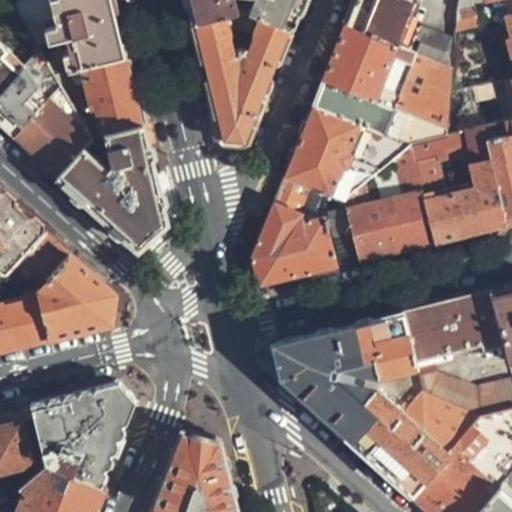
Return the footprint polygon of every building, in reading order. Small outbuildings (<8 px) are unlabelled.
[(56,70),(125,54),(115,11),(111,0),(11,0),(39,43),(56,70)] [(188,0),(194,22),(231,15),(241,13),(246,11),(240,0),(255,0),(250,12),(260,16),(289,26),(299,0),(188,0)] [(353,0),(345,22),(396,42),(411,48),(452,65),(456,35),(420,23),(418,27),(404,22),(412,0),(353,0)] [(511,0),(486,0),(458,7),(456,29),(507,16),(511,39),(511,0)] [(250,12),(246,11),(241,13),(231,15),(194,22),(223,141),(244,141),(289,26),(260,16),(250,12)] [(345,22),(323,77),(447,127),(450,91),(452,65),(411,48),(396,42),(345,22)] [(0,86),(24,60),(0,38),(0,86)] [(39,43),(24,60),(0,86),(0,122),(13,135),(62,79),(56,70),(39,43)] [(141,120),(125,54),(56,70),(62,79),(95,131),(105,129),(141,120)] [(323,77),(312,103),(411,142),(447,134),(447,127),(323,77)] [(57,174),(87,141),(95,131),(62,79),(13,135),(57,174)] [(312,103),(283,175),(309,185),(343,197),(364,180),(392,158),(411,142),(312,103)] [(511,221),(511,117),(481,125),(488,156),(505,224),(511,221)] [(166,221),(141,120),(105,129),(113,159),(106,165),(90,150),(92,146),(87,141),(57,174),(138,247),(166,221)] [(411,144),(417,163),(423,188),(423,190),(443,183),(436,159),(469,151),(471,160),(488,156),(481,125),(447,134),(411,142),(411,144)] [(358,260),(435,241),(425,199),(423,190),(423,188),(417,163),(411,144),(411,142),(392,158),(401,195),(370,202),(364,180),(343,197),(346,208),(358,260)] [(425,199),(435,241),(505,224),(488,156),(471,160),(477,186),(425,199)] [(337,265),(323,214),(309,217),(300,214),(301,210),(309,185),(283,175),(273,201),(252,255),(259,284),(337,265)] [(0,271),(5,271),(16,280),(22,273),(12,263),(43,228),(0,190),(0,271)] [(67,250),(43,228),(12,263),(22,273),(36,285),(67,250)] [(114,291),(67,250),(36,285),(34,288),(47,335),(107,319),(114,291)] [(511,282),(488,289),(502,343),(507,362),(511,360),(511,282)] [(0,345),(47,335),(34,288),(24,290),(25,296),(4,302),(3,299),(0,299),(0,345)] [(488,289),(453,297),(466,346),(481,343),(483,347),(502,343),(488,289)] [(453,297),(441,300),(454,349),(466,346),(453,297)] [(441,300),(402,310),(415,364),(432,360),(433,360),(432,354),(454,349),(441,300)] [(402,310),(273,342),(281,377),(412,495),(448,453),(434,440),(421,390),(402,412),(368,381),(370,375),(415,364),(402,310)] [(432,360),(415,364),(418,375),(435,371),(432,360)] [(510,377),(475,386),(482,415),(511,408),(511,384),(511,379),(510,377)] [(99,485),(105,487),(120,449),(138,401),(122,379),(116,380),(29,402),(43,462),(99,485)] [(412,495),(431,511),(477,511),(490,498),(498,490),(511,473),(511,408),(482,415),(452,449),(448,453),(412,495)] [(0,468),(31,461),(20,419),(0,423),(0,468)] [(182,430),(153,504),(173,511),(220,511),(236,508),(227,469),(220,439),(182,430)] [(43,462),(14,489),(22,491),(13,511),(95,511),(105,487),(99,485),(43,462)] [(477,511),(511,511),(511,502),(498,490),(490,498),(477,511)]
